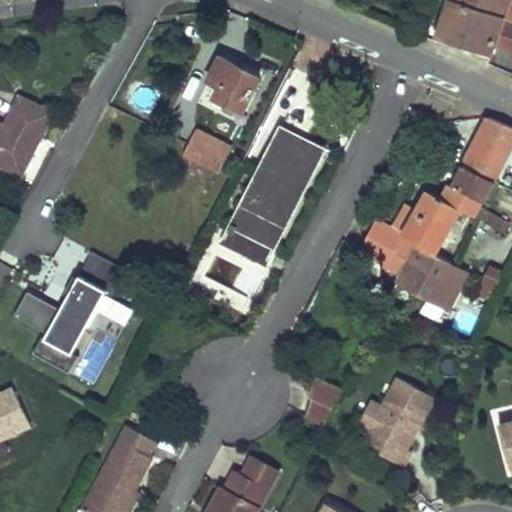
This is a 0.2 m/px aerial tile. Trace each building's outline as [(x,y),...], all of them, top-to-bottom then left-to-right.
[(449,0),(437,34),(491,54),(494,44),(503,19),(510,0),(449,0)] [(511,21),(503,19),(494,44),(511,50),(511,21)] [(215,98),(243,112),(261,79),(223,59),(210,83),(220,88),(215,98)] [(210,83),(205,93),(215,98),(220,88),(210,83)] [(0,152),(4,151),(28,163),(53,114),(20,98),(4,128),(0,125),(0,152)] [(511,128),(487,118),(464,166),(493,181),(511,141),(511,128)] [(199,129),(191,146),(193,147),(224,163),(233,146),(199,129)] [(280,130),(229,228),(272,250),(285,227),(279,224),(294,196),(300,198),(324,152),(280,130)] [(193,147),(189,157),(219,173),(224,163),(193,147)] [(4,151),(0,152),(0,165),(21,177),(28,163),(4,151)] [(444,197),(475,215),(493,181),(464,166),(455,184),(452,182),(444,197)] [(417,214),(403,238),(392,232),(376,223),(360,255),(372,261),(362,281),(376,289),(386,269),(402,277),(419,244),(434,252),(460,208),(429,191),(417,214)] [(279,224),(285,227),(300,198),(294,196),(279,224)] [(406,207),(392,232),(403,238),(417,214),(406,207)] [(229,228),(222,242),(265,264),(272,250),(229,228)] [(402,277),(398,284),(447,312),(469,271),(434,252),(419,244),(402,277)] [(126,269),(92,251),(78,276),(74,274),(60,298),(65,301),(61,307),(29,289),(15,313),(47,332),(45,336),(41,333),(31,351),(68,371),(77,354),(71,350),(105,292),(111,295),(126,269)] [(507,275),(490,266),(476,295),(493,303),(507,275)] [(434,396),(398,376),(381,406),(370,400),(357,424),(370,431),(380,437),(372,449),(403,466),(411,451),(405,448),(411,438),(407,430),(410,425),(416,428),(434,396)] [(306,413),(325,423),(343,388),(322,377),(313,395),(315,396),(306,413)] [(12,390),(0,395),(0,443),(5,441),(30,429),(12,390)] [(511,418),(499,422),(511,470),(511,418)] [(126,511),(140,487),(156,456),(152,454),(160,437),(132,423),(87,511),(88,511),(126,511)] [(416,428),(410,425),(407,430),(411,438),(416,428)] [(380,437),(370,431),(363,444),(372,449),(380,437)] [(5,441),(0,443),(0,456),(10,452),(5,441)] [(249,456),(240,474),(269,489),(279,472),(249,456)] [(223,487),(209,511),(257,511),(269,489),(240,474),(237,472),(228,489),(223,487)] [(133,511),(145,490),(140,487),(126,511),(133,511)] [(348,511),(326,500),(319,511),(348,511)]
